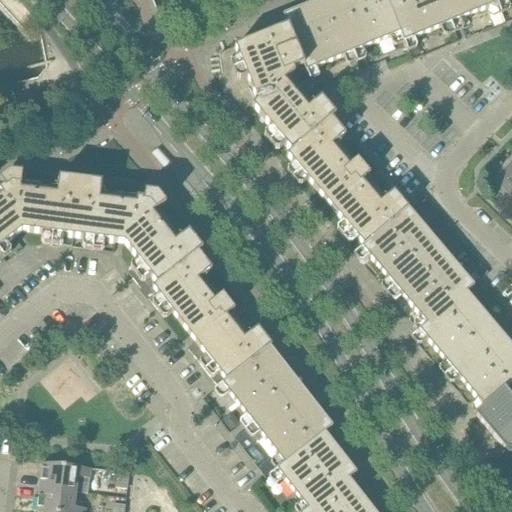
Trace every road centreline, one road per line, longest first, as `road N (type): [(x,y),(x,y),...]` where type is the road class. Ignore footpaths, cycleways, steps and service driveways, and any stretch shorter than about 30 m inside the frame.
road 1 (secondary): [(47,0),(289,279),(422,511)]
road 2 (secondary): [(473,511),(315,265),(102,0)]
road 3 (residential): [(240,511),(184,441),(176,398),(104,301),(60,294),(0,341)]
road 4 (residential): [(511,259),(444,186),(450,162),(511,105)]
